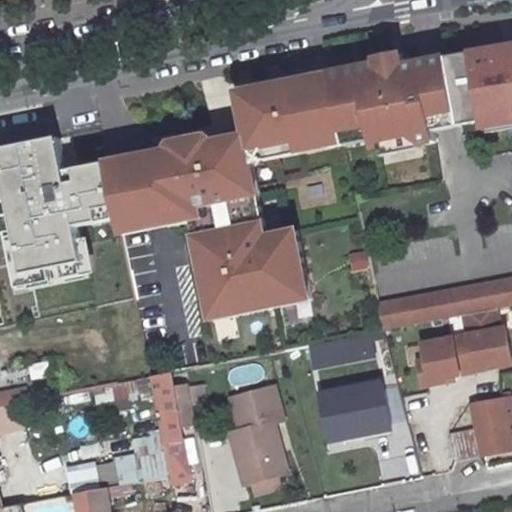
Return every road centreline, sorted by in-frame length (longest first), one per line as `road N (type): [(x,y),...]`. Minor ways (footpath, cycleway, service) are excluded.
road 1 (secondary): [(0,95),(330,22)]
road 2 (secondary): [(213,0),(170,18),(0,54)]
road 3 (residential): [(511,482),(366,511)]
